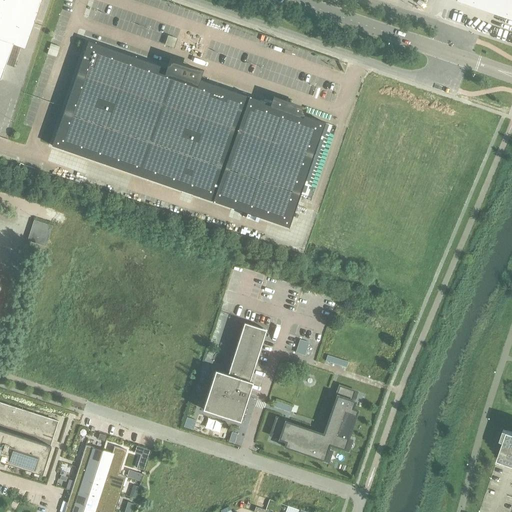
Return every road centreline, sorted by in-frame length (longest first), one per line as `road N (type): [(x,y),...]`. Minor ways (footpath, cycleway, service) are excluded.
road 1 (residential): [(357,511),(361,499),(352,495),(88,403)]
road 2 (unclassified): [(184,0),(434,85),(445,54)]
road 3 (tertiary): [(445,54),(286,0)]
road 4 (unclassified): [(445,54),(454,32),(360,0)]
